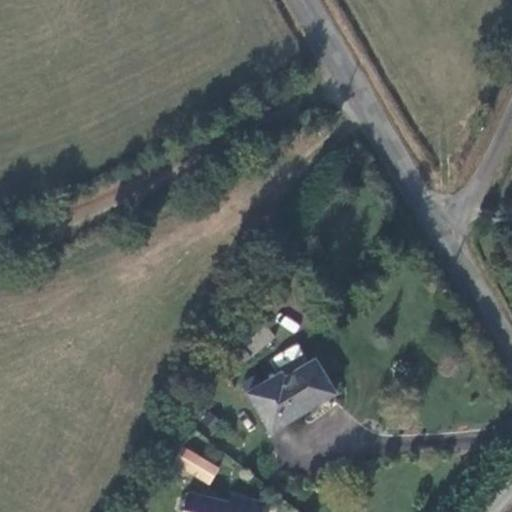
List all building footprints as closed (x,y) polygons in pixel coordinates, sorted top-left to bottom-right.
[(265,325),(242,345),(252,357),(276,338),(265,325)] [(225,379),(252,357),(242,345),(215,367),(225,379)] [(281,370),(305,362),(299,345),(275,353),(281,370)] [(270,434),(335,395),(315,361),(284,379),(281,374),(246,395),(270,434)] [(185,447),(175,464),(210,484),(220,468),(185,447)] [(229,504),(188,494),(183,511),(262,511),(264,504),(231,496),(229,504)]
